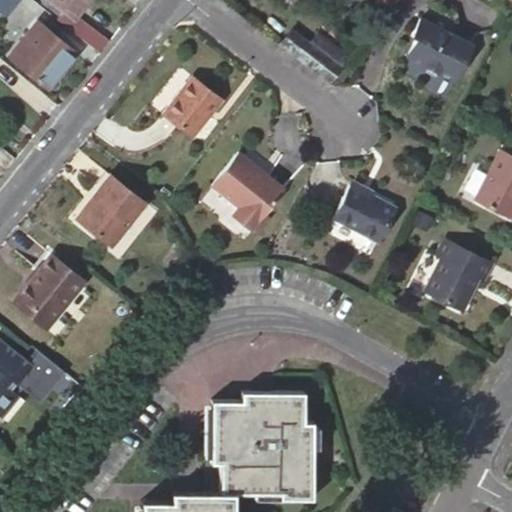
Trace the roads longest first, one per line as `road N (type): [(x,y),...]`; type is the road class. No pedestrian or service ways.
road 1 (residential): [(488,423),(338,336),(272,316),(222,316),(152,350),(28,511)]
road 2 (residential): [(0,204),(165,0)]
road 3 (residential): [(184,0),(346,131)]
